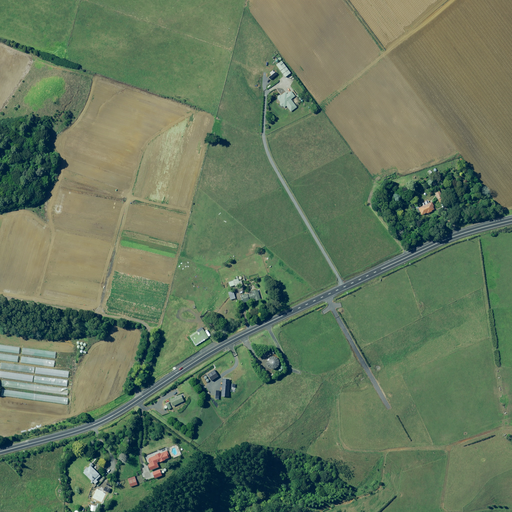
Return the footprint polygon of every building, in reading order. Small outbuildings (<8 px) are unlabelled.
[(291,73),(282,61),(276,65),(285,77),(291,73)] [(283,106),(284,108),(287,106),(291,112),(297,107),(291,100),(295,96),(291,91),(287,94),(286,92),(281,96),(280,95),(277,98),(281,103),(280,103),(280,104),(280,105),(280,106),(281,106),(282,106),(283,106)] [(441,204),(445,202),(440,192),(436,194),(440,204),(441,204)] [(427,205),(426,204),(426,202),(423,204),(423,205),(423,207),(420,208),(420,207),(416,208),(419,213),(420,212),(422,216),(426,214),(427,213),(428,214),(432,212),(432,211),(434,210),(433,207),(434,207),(433,204),(432,202),(427,205)] [(260,299),(258,291),(258,290),(253,291),(250,292),(249,294),(240,297),(242,304),(250,302),(249,301),(254,299),(255,302),(260,301),(260,299)] [(196,347),(208,338),(202,329),(189,337),(196,347)] [(271,369),(272,369),(273,369),(274,369),(275,369),(276,369),(277,368),(278,367),(279,366),(279,365),(280,364),(280,363),(280,362),(279,361),(279,360),(278,359),(278,358),(277,357),(276,357),(275,357),(273,356),(272,356),(271,357),(270,357),(269,358),(268,359),(268,360),(267,361),(267,362),(267,363),(267,364),(267,365),(268,366),(268,367),(269,368),(270,368),(271,369)] [(184,401),(181,395),(170,400),(173,406),(184,401)] [(168,410),(172,408),(168,402),(165,404),(166,404),(165,404),(165,405),(164,405),(163,406),(163,407),(163,408),(163,409),(164,409),(164,410),(165,410),(165,411),(166,411),(167,411),(168,410)] [(155,456),(149,458),(148,461),(149,465),(148,465),(150,471),(159,467),(157,463),(165,460),(170,458),(167,451),(161,454),(160,453),(155,455),(155,456)] [(101,476),(92,467),(94,465),(91,462),(89,465),(90,466),(88,468),(87,467),(84,471),(84,472),(83,473),(92,481),(91,483),(92,484),(93,482),(95,484),(98,482),(96,480),(101,476)] [(164,471),(163,471),(162,469),(160,470),(152,473),(155,479),(162,476),(162,474),(165,473),(164,471)] [(137,485),(135,477),(128,479),(130,487),(137,485)] [(108,494),(108,493),(111,487),(107,484),(103,491),(106,492),(105,493),(108,494)] [(103,500),(104,499),(105,496),(105,495),(105,494),(104,494),(104,493),(104,492),(103,492),(97,486),(93,491),(92,494),(91,501),(96,502),(96,499),(98,499),(99,500),(101,498),(103,500)]
